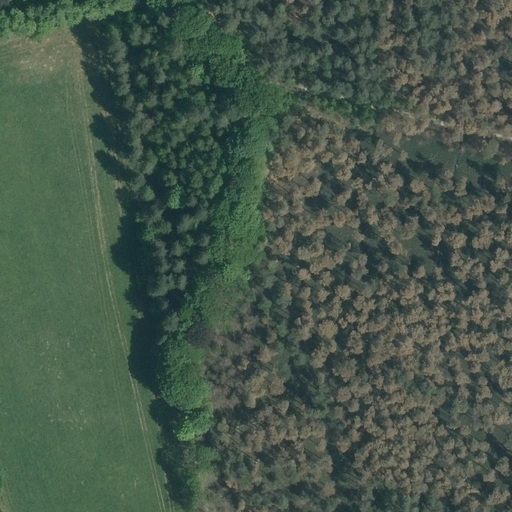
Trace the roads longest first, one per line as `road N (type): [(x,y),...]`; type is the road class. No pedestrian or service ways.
road 1 (track): [(265,74),(511,143)]
road 2 (track): [(265,74),(166,0)]
